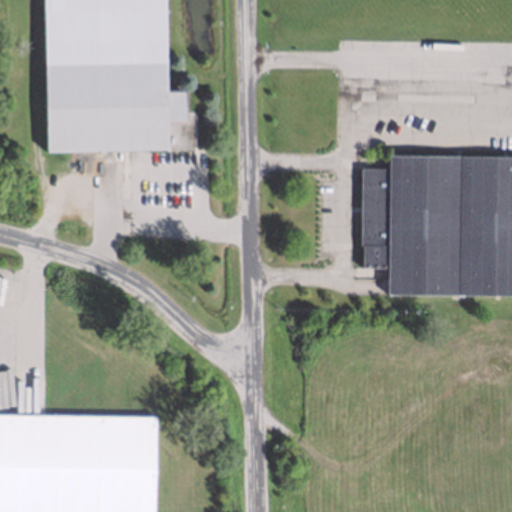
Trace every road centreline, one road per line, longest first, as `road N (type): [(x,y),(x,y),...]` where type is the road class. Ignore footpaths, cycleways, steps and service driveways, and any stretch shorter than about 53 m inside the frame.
road 1 (residential): [(246,0),(253,511)]
road 2 (residential): [(250,393),(145,289),(77,256),(0,236)]
